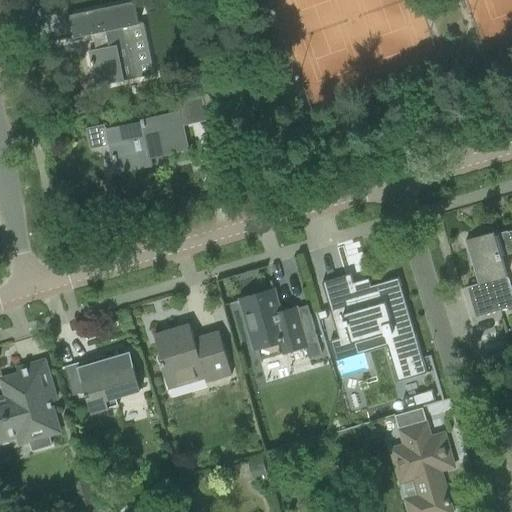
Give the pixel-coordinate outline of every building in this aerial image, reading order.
[(92,35),(94,42),(99,41),(100,49),(88,52),(93,76),(113,72),(115,82),(113,82),(114,83),(137,78),(127,27),(138,25),(134,3),(68,16),(73,39),(92,35)] [(211,96),(202,98),(205,109),(214,107),(211,96)] [(110,125),(104,126),(108,147),(113,146),(115,156),(113,156),(114,163),(117,162),(119,173),(151,166),(151,167),(152,167),(149,154),(157,153),(158,155),(158,156),(159,156),(160,156),(161,157),(188,151),(188,150),(186,150),(184,143),(185,142),(179,112),(144,119),(141,119),(142,122),(111,128),(110,125)] [(511,231),(508,233),(508,231),(498,234),(498,235),(495,236),(494,232),(465,241),(478,284),(473,286),(474,287),(477,296),(469,298),(476,318),(511,307),(511,293),(501,257),(511,253),(511,231)] [(351,275),(323,283),(329,302),(339,339),(331,342),(335,356),(337,356),(336,355),(356,350),(354,343),(355,343),(355,342),(368,338),(368,339),(370,338),(384,333),(385,336),(388,335),(395,359),(396,365),(394,366),(399,382),(426,373),(398,279),(371,287),(371,289),(356,293),(353,284),(351,275)] [(272,292),(230,304),(231,305),(240,302),(257,362),(258,362),(282,355),(283,355),(305,348),(308,359),(321,355),(307,306),(296,309),(295,307),(280,312),(271,282),(270,282),(272,292)] [(325,311),(317,313),(319,321),(327,319),(325,311)] [(181,327),(154,335),(162,363),(160,364),(166,383),(168,389),(169,394),(189,388),(188,383),(204,379),(205,383),(231,376),(224,351),(219,332),(193,340),(191,330),(189,325),(181,327)] [(337,356),(335,356),(336,361),(387,346),(394,366),(396,365),(395,359),(388,335),(385,336),(384,333),(370,338),(368,339),(368,338),(355,342),(355,343),(354,343),(356,350),(336,355),(337,356)] [(73,396),(84,393),(91,414),(118,406),(116,398),(140,391),(129,353),(104,360),(103,357),(105,357),(105,355),(100,357),(101,357),(63,368),(63,369),(64,369),(73,396)] [(0,441),(8,439),(10,439),(17,437),(19,445),(30,442),(33,452),(52,446),(49,436),(60,433),(51,402),(56,401),(52,387),(50,381),(44,361),(17,369),(18,373),(1,379),(4,391),(6,397),(0,398),(0,441)] [(421,394),(416,396),(417,400),(418,406),(431,402),(434,401),(431,390),(426,392),(421,394)] [(451,511),(440,471),(444,469),(442,461),(451,459),(444,434),(430,438),(426,424),(400,431),(405,446),(391,450),(401,483),(414,479),(419,497),(406,501),(409,511),(451,511)] [(368,425),(356,429),(358,437),(370,434),(368,425)] [(261,458),(247,462),(252,479),(266,475),(261,458)] [(189,463),(178,467),(181,478),(193,475),(189,463)] [(88,481),(75,485),(78,497),(76,498),(79,509),(95,505),(88,481)]
